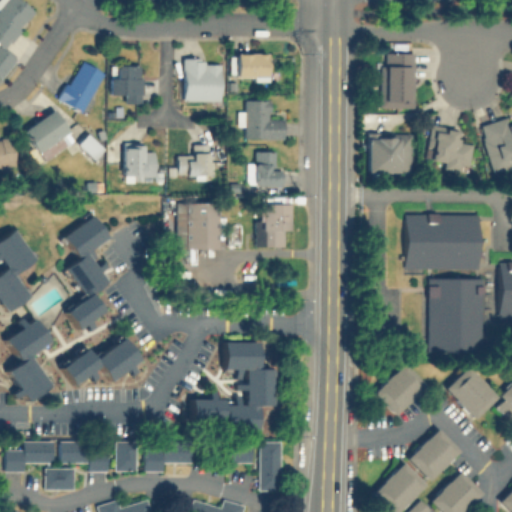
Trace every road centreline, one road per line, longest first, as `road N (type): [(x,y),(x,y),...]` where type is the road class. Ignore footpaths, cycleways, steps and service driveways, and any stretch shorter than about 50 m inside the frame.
road 1 (residential): [(82,0),(95,18),(126,24),(335,29)]
road 2 (tertiary): [(329,439),(334,194)]
road 3 (tertiary): [(334,194),(335,0)]
road 4 (residential): [(335,29),(511,33)]
road 5 (residential): [(0,99),(24,81),(79,0)]
